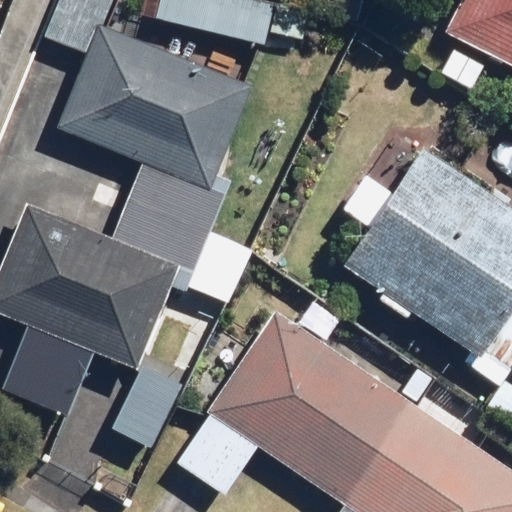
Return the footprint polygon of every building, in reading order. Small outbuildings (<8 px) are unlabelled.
[(216,189),(222,175),(263,89),(115,24),(125,0),(58,0),(47,32),(93,48),(64,132),(144,160),(216,189)] [(310,0),(196,0),(190,36),(307,56),(316,1),(310,0)] [(511,0),(473,0),(435,74),(481,97),(504,52),(511,56),(511,0)] [(373,236),(354,262),(472,348),(464,360),(495,383),(509,363),(511,359),(511,197),(439,144),(402,195),(368,171),(339,211),(373,236)] [(216,189),(144,160),(117,239),(185,262),(169,309),(222,328),(259,249),(219,231),(241,184),(222,175),(216,189)] [(138,366),(148,369),(153,354),(169,309),(185,262),(117,239),(29,208),(0,290),(0,307),(34,319),(9,392),(82,417),(104,354),(138,366)] [(399,397),(279,311),(175,456),(231,496),(267,447),(344,503),(337,511),(511,511),(511,445),(486,427),(491,420),(420,369),(399,397)] [(511,381),(508,379),(484,412),(511,431),(511,381)]
